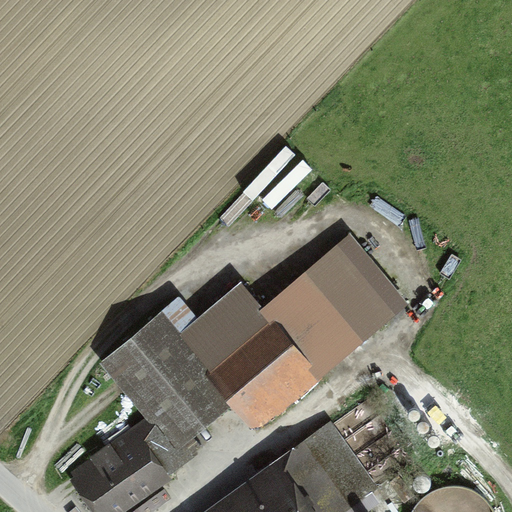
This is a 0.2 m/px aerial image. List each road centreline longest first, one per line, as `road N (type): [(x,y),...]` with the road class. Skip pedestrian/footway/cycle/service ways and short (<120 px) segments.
road 1 (track): [(8,485),(52,436),(67,382),(103,333),(179,270),(294,248)]
road 2 (track): [(167,511),(362,363)]
